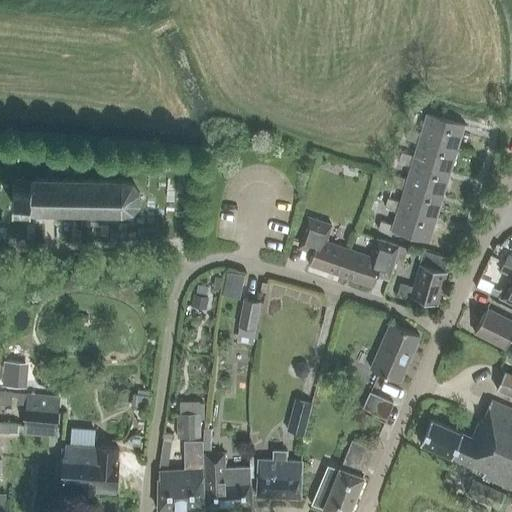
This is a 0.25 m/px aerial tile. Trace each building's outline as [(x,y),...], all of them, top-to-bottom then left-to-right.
[(405,137),(417,143),(419,137),(456,148),(463,125),(426,113),(420,132),(408,128),(405,137)] [(412,160),(449,171),(456,148),(419,137),(417,143),(414,155),(401,151),(398,160),(410,166),(412,160)] [(405,183),(442,194),(449,171),(412,160),(410,166),(407,178),(394,174),(391,183),(403,189),(405,183)] [(11,204),(28,206),(28,213),(44,213),(49,213),(53,213),(121,214),(132,212),(139,203),(139,192),(132,182),(122,180),(52,179),(49,179),(46,179),(29,179),(29,180),(18,180),(18,185),(12,185),(11,204)] [(398,206),(435,217),(442,194),(405,183),(403,189),(400,201),(387,197),(384,206),(396,212),(398,206)] [(398,206),(396,212),(393,224),(380,220),(377,229),(390,235),(392,229),(428,240),(435,217),(398,206)] [(296,249),(311,254),(308,264),(340,274),(349,249),(325,241),(329,230),(321,227),(323,221),(307,216),(296,249)] [(379,238),(377,246),(373,257),(349,249),(340,274),(373,285),(376,276),(387,280),(395,257),(398,245),(379,238)] [(398,245),(395,257),(403,259),(407,247),(398,245)] [(410,297),(436,304),(445,271),(443,270),(447,257),(423,250),(413,287),(400,284),(398,293),(410,296),(410,297)] [(511,256),(508,255),(499,272),(509,277),(499,299),(511,305),(511,256)] [(222,288),(240,293),(247,268),(228,264),(222,288)] [(195,292),(206,294),(207,286),(197,284),(195,292)] [(492,287),(489,293),(498,298),(501,291),(492,287)] [(208,298),(192,294),(190,306),(205,310),(208,298)] [(254,329),(259,301),(244,298),(238,325),(254,329)] [(511,321),(486,308),(474,332),(505,347),(511,332),(511,321)] [(369,368),(398,381),(419,335),(390,322),(369,368)] [(28,363),(4,361),(2,386),(26,387),(28,363)] [(296,364),(294,369),(295,375),(300,377),(305,375),(308,370),(306,365),(302,363),(296,364)] [(511,374),(503,371),(495,390),(511,397),(511,374)] [(385,418),(392,402),(369,392),(362,408),(385,418)] [(59,396),(27,393),(24,434),(56,437),(59,396)] [(150,396),(132,394),(130,408),(148,411),(150,396)] [(303,433),(310,403),(294,399),(286,429),(303,433)] [(511,490),(511,410),(490,400),(482,418),(479,417),(470,437),(430,419),(419,443),(483,471),(480,476),(511,490)] [(200,438),(200,412),(178,413),(178,438),(200,438)] [(9,424),(8,432),(17,433),(18,425),(9,424)] [(118,448),(94,446),(95,427),(71,425),(69,444),(65,444),(64,456),(62,456),(59,489),(79,491),(79,493),(95,494),(95,492),(115,493),(118,448)] [(184,468),(158,470),(157,470),(156,509),(202,507),(201,440),(183,440),(184,468)] [(351,441),(343,463),(364,472),(365,472),(373,449),(371,449),(351,441)] [(299,497),(301,460),(284,460),(285,451),(273,450),(272,459),(257,459),(256,495),(299,497)] [(204,506),(251,504),(249,466),(224,467),(224,452),(204,452),(204,506)] [(334,511),(347,511),(362,477),(328,465),(312,505),(334,511)] [(498,509),(504,493),(472,479),(465,495),(498,509)]
